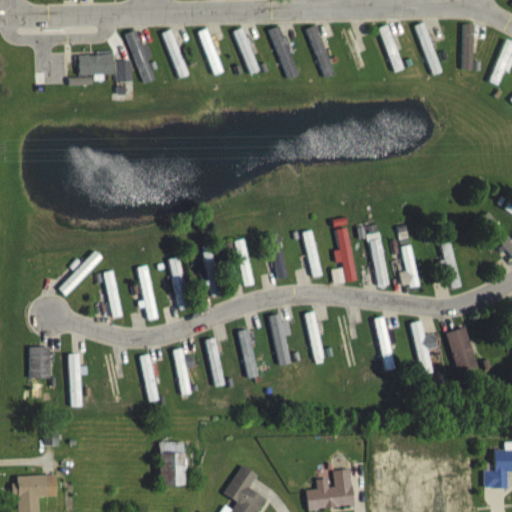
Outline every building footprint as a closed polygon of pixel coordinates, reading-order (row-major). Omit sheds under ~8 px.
[(412,25),(429,75),(440,72),(423,21),(412,25)] [(402,68),(388,23),(378,26),(391,71),(402,68)] [(471,69),(471,23),(460,23),(460,69),(471,69)] [(339,29),(358,79),(370,74),(351,24),(339,29)] [(304,29),(322,78),(333,73),(315,25),(304,29)] [(123,34),(142,84),(156,78),(137,28),(123,34)] [(222,71),(206,28),(196,31),(212,75),(222,71)] [(188,74),(170,29),(159,33),(177,78),(188,74)] [(285,79),(297,74),(281,30),(269,35),(285,79)] [(112,74),(112,54),(78,54),(78,74),(112,74)] [(486,230),(495,224),(488,212),(479,218),(486,230)] [(395,228),(397,238),(392,239),(403,288),(418,285),(405,225),(395,228)] [(332,283),(355,280),(346,226),(333,229),(340,267),(330,269),(332,283)] [(311,277),(321,275),(311,230),(300,232),(311,277)] [(496,239),(508,262),(511,259),(511,238),(508,232),(496,239)] [(286,277),(276,233),(265,235),(276,280),(286,277)] [(252,284),(243,238),(233,241),(242,286),(252,284)] [(388,283),(378,238),(366,241),(376,286),(388,283)] [(460,286),(448,240),(437,243),(449,288),(460,286)] [(58,289),(65,295),(99,256),(92,250),(58,289)] [(220,294),(212,250),(200,252),(209,296),(220,294)] [(178,309),(189,307),(177,256),(166,259),(178,309)] [(103,271),(110,317),(120,315),(113,270),(103,271)] [(178,318),(175,305),(163,308),(167,321),(178,318)] [(301,314),(314,363),(325,361),(312,311),(301,314)] [(276,365),(289,363),(279,313),(266,316),(276,365)] [(335,316),(346,368),(360,365),(354,340),(362,338),(359,326),(351,328),(348,313),(335,316)] [(383,370),(394,368),(384,316),(373,319),(383,370)] [(411,323),(418,373),(430,371),(427,348),(436,346),(434,334),(423,336),(421,322),(411,323)] [(465,327),(445,333),(457,372),(477,366),(465,327)] [(246,379),(258,376),(246,329),(235,331),(246,379)] [(223,385),(215,337),(203,339),(212,387),(223,385)] [(49,378),(49,347),(28,347),(28,378),(49,378)] [(190,393),(182,348),(171,350),(179,395),(190,393)] [(112,405),(124,403),(114,350),(102,353),(112,405)] [(79,406),(79,354),(68,354),(68,406),(79,406)] [(137,356),(148,402),(159,399),(147,354),(137,356)] [(57,430),(44,430),(44,445),(57,445),(57,430)] [(159,486),(185,486),(185,441),(159,441),(159,486)] [(492,449),(492,470),(482,470),(482,488),(507,488),(507,471),(511,470),(511,444),(504,444),(504,449),(492,449)] [(228,511),(257,511),(266,500),(248,488),(257,475),(241,465),(222,494),(235,502),(228,511)] [(304,490),(306,510),(353,506),(349,469),(328,471),(329,478),(315,479),(316,489),(304,490)] [(57,495),(56,475),(17,475),(17,511),(38,511),(38,496),(57,495)]
